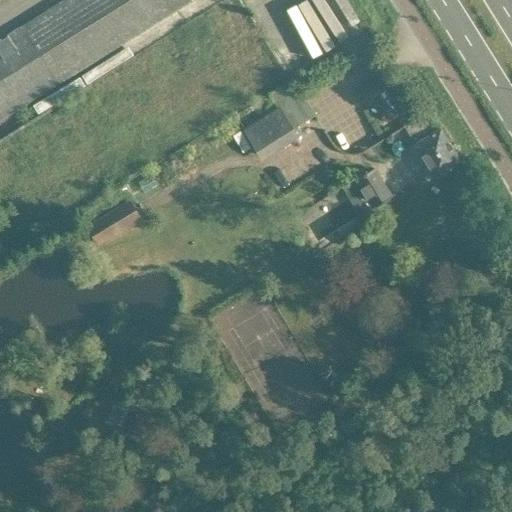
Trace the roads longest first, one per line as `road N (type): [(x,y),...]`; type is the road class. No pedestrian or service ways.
road 1 (unclassified): [(400,0),(511,181)]
road 2 (unknown): [(363,135),(347,95),(425,41)]
road 3 (primary): [(441,0),(511,115)]
